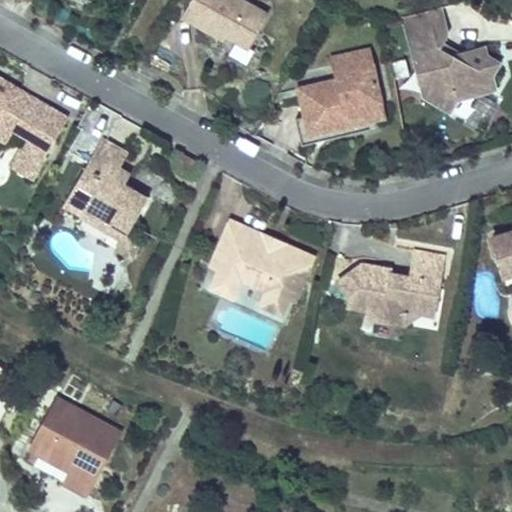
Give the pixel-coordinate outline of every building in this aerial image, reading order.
[(220,27),(228,32),(250,44),(268,11),(247,0),(190,0),(182,15),(215,33),(220,27)] [(454,32),(445,5),(407,14),(422,69),(436,67),(439,79),(430,95),(459,109),(467,94),(502,84),(499,69),(506,60),(498,51),(496,55),(491,45),(462,52),(448,49),(446,42),(449,41),(454,32)] [(225,38),(228,32),(220,27),(215,33),(225,38)] [(303,133),(296,135),(299,148),(368,132),(366,126),(384,122),(380,104),(383,103),(374,63),(369,64),(366,49),(327,57),(332,79),(293,88),(300,120),(303,133)] [(422,69),(430,95),(439,79),(436,67),(422,69)] [(72,119),(35,99),(33,104),(14,93),(16,88),(0,78),(0,131),(12,138),(20,125),(36,134),(17,168),(37,180),(72,119)] [(33,104),(35,99),(16,88),(14,93),(33,104)] [(293,121),(296,135),(303,133),(300,120),(293,121)] [(119,175),(123,168),(130,155),(105,140),(75,198),(109,219),(117,218),(119,230),(135,237),(156,200),(131,187),(133,183),(119,175)] [(193,163),(178,155),(174,164),(189,171),(193,163)] [(136,176),(123,168),(119,175),(133,183),(136,176)] [(109,219),(75,198),(70,206),(87,216),(89,225),(117,240),(135,237),(119,230),(117,218),(109,219)] [(314,256),(289,245),(284,256),(261,246),(265,235),(232,222),(215,265),(222,267),(214,288),(236,299),(245,278),(269,287),(265,301),(285,310),(290,295),(297,296),(314,256)] [(511,229),(496,234),(510,274),(511,272),(511,229)] [(284,256),(289,245),(265,235),(261,246),(284,256)] [(393,273),(393,268),(394,261),(364,257),(343,276),(355,291),(354,302),(368,304),(366,317),(407,325),(423,313),(424,298),(439,300),(447,253),(416,248),(412,271),(405,270),(403,276),(393,273)] [(286,325),(297,296),(290,295),(285,310),(265,301),(269,287),(245,278),(236,299),(214,288),(222,267),(215,265),(205,292),(286,325)] [(424,298),(423,313),(437,314),(439,300),(424,298)] [(44,459),(70,408),(62,404),(31,468),(69,486),(67,490),(92,502),(95,497),(75,487),(80,476),(44,459)] [(95,497),(125,435),(115,430),(70,408),(44,459),(80,476),(75,487),(95,497)]
